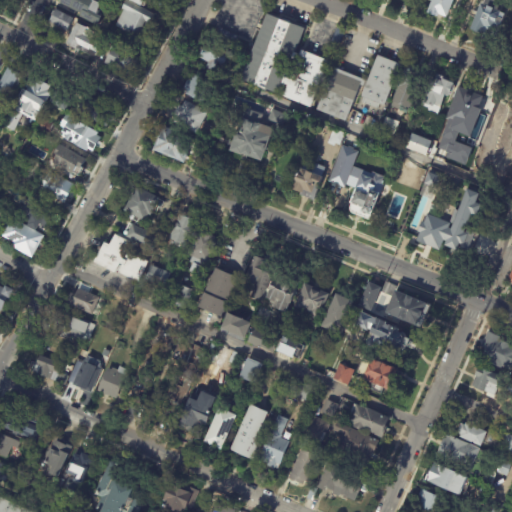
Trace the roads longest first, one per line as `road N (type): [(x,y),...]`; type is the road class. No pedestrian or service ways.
road 1 (residential): [(511,313),(115,157)]
road 2 (residential): [(0,365),(199,0)]
road 3 (residential): [(380,511),(511,214)]
road 4 (residential): [(292,511),(0,381)]
road 5 (residential): [(494,72),(314,0)]
road 6 (residential): [(144,107),(0,34)]
